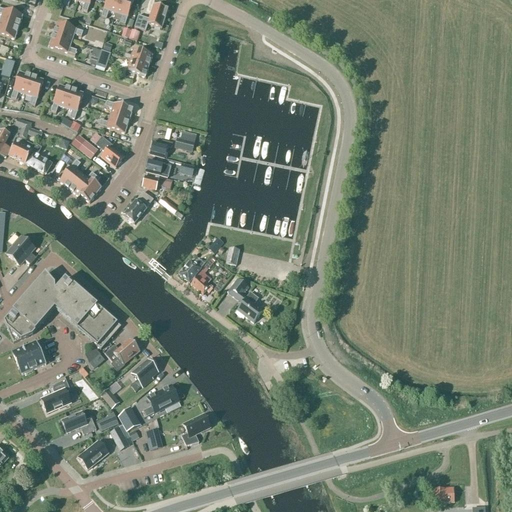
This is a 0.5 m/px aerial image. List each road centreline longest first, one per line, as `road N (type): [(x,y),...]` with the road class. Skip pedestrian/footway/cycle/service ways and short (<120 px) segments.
road 1 (tertiary): [(319,348),(312,312),(348,104),(319,63),(205,0)]
road 2 (residential): [(0,317),(54,260),(127,322),(169,373)]
road 3 (secondary): [(165,511),(394,444)]
road 4 (residential): [(47,0),(28,60),(152,101)]
road 5 (residential): [(319,348),(261,354),(169,280)]
road 6 (residential): [(93,217),(131,168),(152,101)]
road 7 (residential): [(75,490),(201,456)]
road 8 (tertiary): [(394,444),(380,406),(319,348)]
road 9 (secondary): [(394,444),(511,410)]
